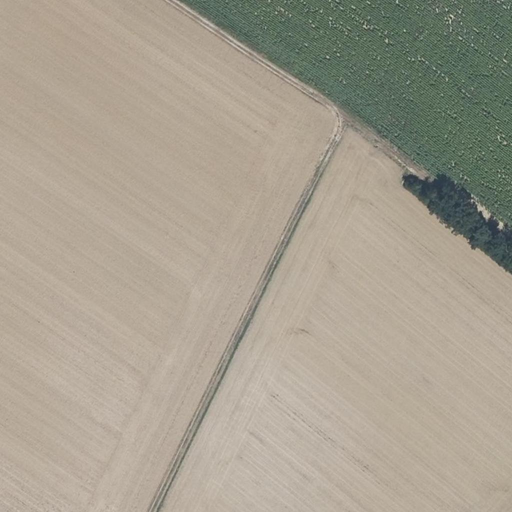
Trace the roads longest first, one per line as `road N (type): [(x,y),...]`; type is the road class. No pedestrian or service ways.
road 1 (track): [(172,0),(338,111),(153,511)]
road 2 (track): [(338,111),(511,248)]
